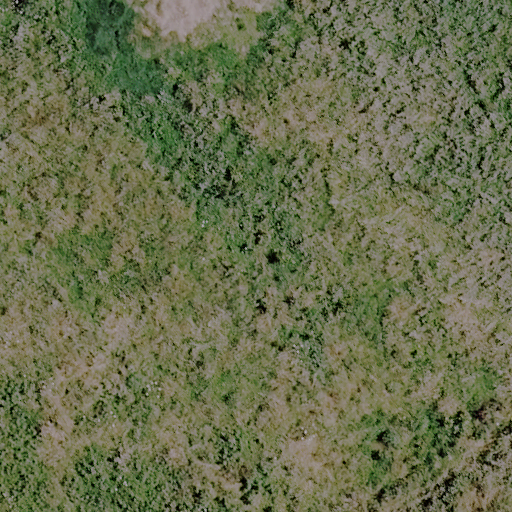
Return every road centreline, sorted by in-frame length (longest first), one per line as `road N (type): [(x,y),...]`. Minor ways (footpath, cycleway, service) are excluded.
road 1 (unknown): [(0,300),(242,143),(438,0)]
road 2 (unknown): [(481,511),(242,143)]
